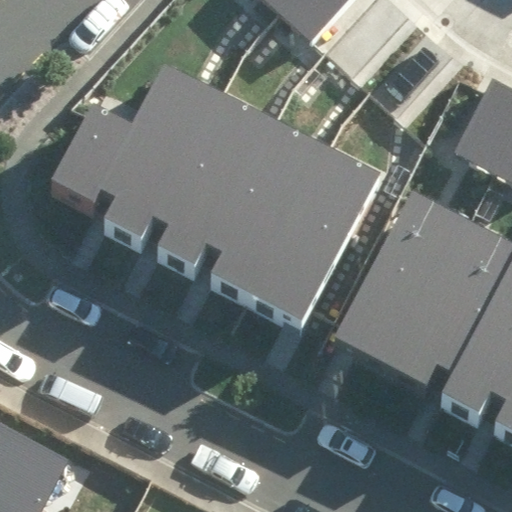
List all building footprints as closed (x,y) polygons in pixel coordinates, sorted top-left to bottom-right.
[(24,0),(53,68),(213,0),(24,0)] [(264,0),(312,44),(353,0),(264,0)] [(222,94),(168,65),(136,126),(99,106),(59,184),(100,205),(103,198),(118,205),(107,227),(142,246),(154,224),(222,94)] [(511,93),(497,86),(460,158),(511,183),(511,93)] [(276,122),(222,94),(154,224),(171,232),(160,255),(197,274),(207,255),(276,122)] [(331,150),(276,122),(207,255),(225,264),(215,283),(251,302),(331,150)] [(385,178),(331,150),(251,302),(305,330),(385,178)] [(511,247),(416,197),(338,347),(427,393),(439,370),(456,379),(511,271),(511,247)] [(511,403),(511,272),(444,402),(442,405),(480,425),(492,403),(508,411),(511,403)] [(511,403),(496,433),(511,441),(511,403)] [(39,511),(71,457),(0,420),(0,499),(23,511),(39,511)] [(0,511),(23,511),(0,499),(0,511)]
